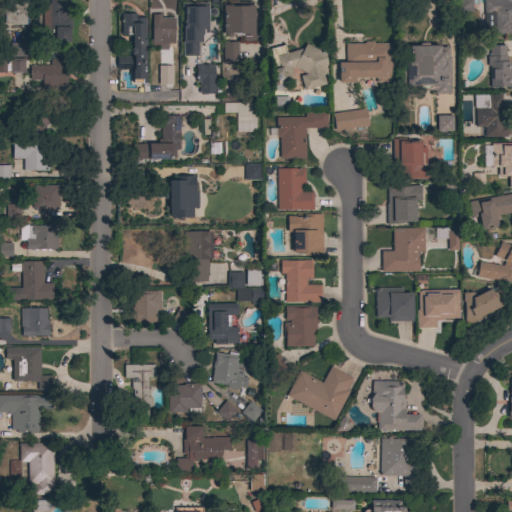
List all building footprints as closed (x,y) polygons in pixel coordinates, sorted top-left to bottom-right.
[(54,30),(48,30),(43,26),(42,5),(49,5),(49,0),(67,0),(67,27),(69,27),(69,42),(68,42),(68,48),(55,48),(55,42),(54,43),(54,30)] [(471,0),(471,11),(456,11),(456,0),(471,0)] [(511,33),(491,34),(483,26),(482,0),(511,0),(511,33)] [(222,6),(224,6),(224,2),(251,2),(251,6),(253,6),(253,31),(260,31),(260,41),(241,42),(241,36),(234,36),(234,33),(230,33),(230,37),(222,37),(222,6)] [(24,24),(3,25),(3,3),(24,3),(24,24)] [(207,10),(209,8),(213,8),(215,10),(215,14),(213,16),(210,16),(207,14),(207,33),(202,33),(202,35),(200,37),(200,42),(197,42),(197,56),(182,56),(182,8),(181,8),(181,3),(207,3),(207,10)] [(145,83),(132,83),(132,80),(131,80),(131,69),(132,69),(132,55),(130,55),(130,48),(131,48),(131,35),(120,35),(120,14),(128,14),(128,24),(141,24),(141,22),(144,22),(145,83)] [(173,44),(167,43),(167,50),(158,50),(158,46),(151,45),(151,14),(160,15),(160,17),(174,18),(173,44)] [(363,44),(364,42),(372,41),(373,43),(389,43),(389,58),(391,58),(391,69),(389,69),(389,83),(375,83),(375,78),(353,78),(353,83),(337,83),(337,72),(338,72),(338,68),(337,68),(337,62),(344,62),(344,44),(363,44)] [(222,42),(237,42),(237,65),(222,65),(222,42)] [(31,43),(31,57),(9,57),(9,43),(31,43)] [(289,68),(292,76),(283,79),(282,90),(272,89),(273,78),(272,69),(270,49),(283,45),(285,53),(302,48),(305,44),(319,51),(318,53),(323,52),(326,65),(320,66),(324,84),(303,90),(299,76),(306,74),(293,67),(289,68)] [(449,94),(433,94),(433,90),(399,91),(398,54),(408,54),(408,46),(438,45),(438,47),(447,47),(447,57),(449,57),(449,94)] [(511,87),(489,87),(488,66),(486,66),(486,56),(488,56),(488,46),(505,45),(505,62),(509,62),(509,70),(511,70),(511,87)] [(130,57),(130,69),(116,70),(116,57),(130,57)] [(24,73),(9,73),(9,59),(23,59),(24,73)] [(50,65),(50,60),(62,60),(62,68),(65,68),(65,86),(53,86),(53,89),(41,89),(41,80),(29,80),(29,65),(50,65)] [(214,94),(198,94),(198,82),(195,82),(195,66),(201,66),(201,65),(209,65),(213,65),(214,94)] [(171,85),(171,66),(157,66),(158,85),(171,85)] [(500,94),(500,96),(502,96),(502,107),(501,107),(501,109),(503,109),(504,125),(511,125),(511,136),(484,137),(483,127),(475,127),(474,108),(473,108),(473,95),(500,94)] [(288,96),(288,107),(274,107),(274,96),(288,96)] [(222,103),(222,114),(235,114),(234,133),(254,133),(254,104),(222,103)] [(36,128),(30,134),(21,125),(40,106),(49,116),(47,117),(51,121),(39,132),(36,128)] [(334,131),(331,114),(364,109),(367,126),(334,131)] [(304,117),(304,115),(304,113),(325,112),(326,128),(304,128),(304,158),(278,159),(278,137),(275,137),(275,117),(304,117)] [(179,149),(174,149),(174,158),(132,160),(131,144),(157,143),(157,139),(161,139),(160,116),(178,115),(179,149)] [(452,131),(436,131),(435,116),(451,115),(452,131)] [(425,163),(430,163),(431,178),(398,179),(397,166),(392,166),(391,139),(410,138),(410,141),(420,141),(420,147),(425,147),(425,163)] [(22,170),(22,158),(12,158),(12,145),(10,145),(10,141),(12,141),(44,141),(44,150),(48,150),(47,171),(22,170)] [(490,144),(511,143),(511,188),(508,189),(507,176),(497,176),(497,167),(491,167),(490,144)] [(260,163),(260,180),(244,180),(244,163),(260,163)] [(9,180),(0,179),(0,165),(9,165),(9,180)] [(276,169),(298,168),(304,168),(304,185),(300,185),(300,192),(312,192),(312,210),(297,210),(276,210),(276,169)] [(483,186),(472,186),(471,173),(483,173),(483,186)] [(168,180),(176,180),(176,176),(194,176),(194,192),(187,192),(187,202),(185,202),(185,208),(192,208),(192,218),(169,218),(169,210),(168,210),(168,180)] [(57,185),(57,208),(56,208),(56,209),(32,210),(32,208),(31,208),(31,199),(32,199),(32,185),(57,185)] [(385,204),(386,204),(386,186),(420,185),(420,200),(414,200),(414,222),(402,222),(402,223),(391,224),(386,224),(385,204)] [(511,193),(511,212),(495,216),(497,225),(494,226),(495,227),(480,230),(478,217),(469,218),(466,202),(511,193)] [(19,204),(19,218),(5,218),(5,212),(3,212),(3,206),(5,206),(5,204),(19,204)] [(321,255),(303,255),(303,253),(292,253),(292,251),(291,251),(291,232),(286,232),(286,216),(296,216),(296,214),(321,214),(321,255)] [(34,225),(34,226),(52,226),(52,225),(56,225),(56,227),(57,227),(57,236),(56,236),(56,249),(25,250),(25,240),(18,240),(18,225),(27,225),(27,226),(30,226),(30,225),(34,225)] [(446,239),(436,239),(436,233),(434,233),(434,228),(447,227),(447,231),(456,231),(457,250),(447,250),(446,239)] [(391,229),(422,228),(422,232),(423,232),(424,234),(422,234),(423,252),(417,252),(417,271),(380,272),(380,251),(391,251),(391,229)] [(210,260),(207,260),(207,270),(206,270),(206,281),(188,282),(188,255),(182,255),(182,237),(187,237),(187,231),(190,231),(190,232),(203,232),(203,233),(210,233),(210,260)] [(478,262),(501,266),(504,261),(493,256),(500,241),(511,247),(511,282),(499,280),(499,281),(475,277),(478,262)] [(0,257),(0,242),(3,242),(3,243),(11,243),(11,257),(0,257)] [(302,303),(302,302),(284,302),(284,301),(279,301),(279,284),(284,284),(283,274),(279,274),(279,260),(311,260),(311,278),(305,279),(305,285),(320,285),(320,302),(302,303)] [(42,261),(42,283),(51,283),(51,300),(39,300),(21,300),(2,300),(2,288),(20,288),(20,272),(10,272),(10,261),(42,261)] [(258,268),(258,274),(260,274),(260,285),(245,286),(245,268),(258,268)] [(242,272),(242,288),(226,288),(226,272),(242,272)] [(261,288),(261,304),(250,304),(250,301),(235,301),(235,289),(261,288)] [(387,322),(387,317),(374,317),(374,288),(401,288),(401,293),(411,293),(411,321),(387,322)] [(472,292),(472,297),(489,289),(491,293),(498,290),(505,304),(479,317),(480,319),(472,323),(464,323),(463,302),(462,302),(462,293),(472,292)] [(457,290),(458,318),(442,318),(442,321),(434,321),(435,328),(415,328),(415,310),(417,310),(417,291),(457,290)] [(159,310),(155,310),(155,324),(131,324),(131,307),(132,307),(132,292),(159,291),(159,310)] [(236,304),(236,315),(229,315),(229,322),(225,322),(225,327),(236,327),(237,343),(216,344),(216,340),(206,340),(206,304),(236,304)] [(284,347),(284,338),(283,338),(282,323),(288,323),(288,320),(284,320),(284,307),(315,306),(315,330),(313,330),(313,346),(284,347)] [(190,314),(183,327),(170,320),(177,307),(190,314)] [(45,308),(45,320),(47,320),(47,336),(30,336),(30,337),(27,337),(27,336),(20,336),(20,327),(20,308),(45,308)] [(0,331),(0,318),(10,318),(10,331),(0,331)] [(39,348),(39,376),(51,376),(52,390),(14,390),(14,381),(11,381),(11,360),(9,360),(9,356),(4,356),(4,348),(39,348)] [(210,383),(212,368),(211,368),(212,361),(213,361),(214,355),(213,355),(213,352),(214,352),(230,355),(230,352),(237,353),(236,356),(238,356),(236,369),(242,370),(241,376),(242,376),(240,387),(210,383)] [(285,368),(272,375),(264,360),(277,353),(285,368)] [(154,377),(147,377),(147,397),(150,397),(150,407),(143,407),(143,410),(147,410),(147,419),(133,419),(133,377),(137,377),(137,365),(154,365),(154,377)] [(285,395),(298,371),(321,383),(329,366),(351,378),(345,389),(348,391),(332,421),(285,395)] [(401,395),(403,395),(403,407),(402,408),(400,409),(403,409),(403,415),(420,415),(419,418),(421,418),(420,428),(419,428),(419,431),(376,430),(376,412),(372,412),(369,407),(369,399),(371,395),(371,381),(400,382),(402,384),(401,395)] [(199,408),(185,408),(186,412),(170,413),(170,412),(167,412),(167,385),(182,385),(182,384),(199,384),(199,408)] [(0,395),(52,395),(52,410),(38,410),(38,433),(16,433),(16,430),(10,430),(10,414),(7,414),(7,412),(0,412),(0,395)] [(236,411),(226,422),(215,412),(224,401),(236,411)] [(261,411),(251,422),(240,412),(249,401),(261,411)] [(344,416),(355,430),(353,432),(336,431),(333,430),(339,419),(344,416)] [(200,426),(200,438),(210,438),(210,437),(228,437),(229,450),(219,450),(219,460),(191,460),(191,472),(175,472),(174,458),(185,458),(185,454),(182,454),(181,438),(183,438),(183,427),(200,426)] [(379,439),(386,439),(386,437),(390,437),(390,439),(413,439),(412,488),(402,488),(402,476),(382,476),(379,473),(379,439)] [(255,450),(258,450),(258,456),(255,456),(255,466),(245,466),(245,441),(255,441),(255,450)] [(18,443),(52,443),(53,494),(32,495),(32,484),(27,484),(26,462),(18,462),(18,443)] [(262,491),(248,491),(248,474),(262,474),(262,491)] [(337,493),(337,477),(374,478),(374,481),(375,481),(375,491),(374,491),(374,493),(337,493)] [(31,511),(31,501),(49,500),(49,511),(31,511)] [(329,509),(330,500),(353,500),(352,510),(329,509)] [(362,511),(364,510),(365,509),(367,510),(369,511),(369,500),(382,501),(382,500),(390,500),(390,501),(399,501),(399,507),(402,507),(402,510),(403,510),(404,511),(362,511)]
